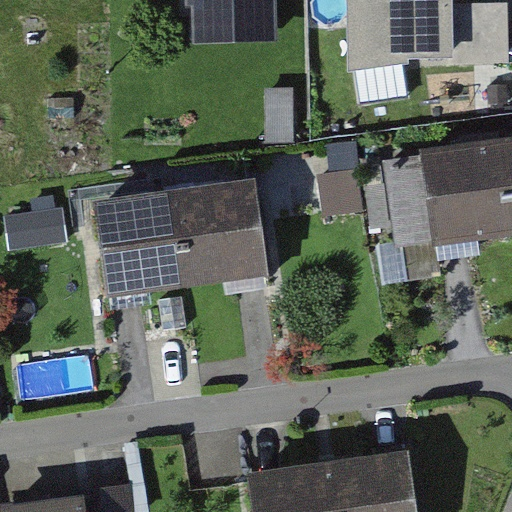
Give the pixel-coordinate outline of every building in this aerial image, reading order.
[(279,0),(195,0),(196,46),(279,46),(279,0)] [(353,0),(355,67),(507,64),(506,6),(456,8),(456,0),(353,0)] [(511,137),(442,145),(453,244),(511,237),(511,137)] [(273,183),(111,191),(116,290),(278,282),(273,183)] [(433,511),(427,450),(266,467),(270,511),(433,511)] [(144,511),(141,487),(13,504),(14,511),(144,511)]
